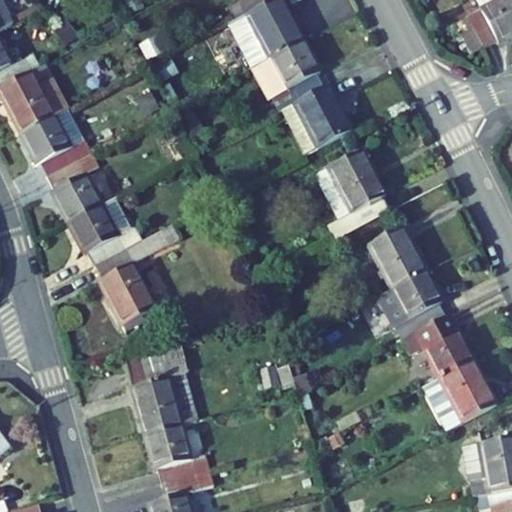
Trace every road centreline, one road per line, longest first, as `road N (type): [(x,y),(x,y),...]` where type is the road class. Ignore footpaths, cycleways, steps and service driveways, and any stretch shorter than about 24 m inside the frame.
road 1 (residential): [(88,511),(34,313)]
road 2 (residential): [(511,251),(442,111)]
road 3 (residential): [(442,111),(382,0)]
